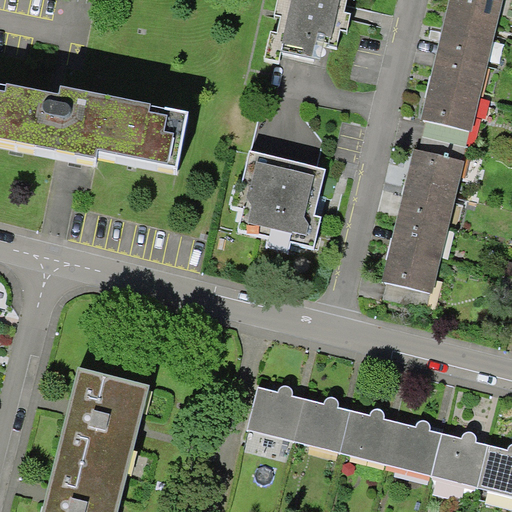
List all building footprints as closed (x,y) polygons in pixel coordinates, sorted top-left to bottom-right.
[(283,0),(271,55),(311,64),(315,48),(333,52),(341,16),(345,0),(283,0)] [(450,0),(450,3),(444,27),(490,38),(499,0),(450,0)] [(440,43),(437,59),(482,70),(490,38),(444,27),(440,43)] [(433,74),(429,90),(475,101),(482,70),(437,59),(433,74)] [(463,150),(475,101),(429,90),(425,107),(417,139),(463,150)] [(57,95),(55,104),(0,92),(0,150),(64,163),(92,169),(94,161),(162,174),(174,177),(185,121),(57,95)] [(411,164),(405,189),(450,200),(463,150),(417,139),(411,164)] [(318,222),(312,221),(323,175),(247,156),(239,191),(245,193),(235,234),(311,253),(318,222)] [(402,203),(397,220),(443,231),(450,200),(405,189),(402,203)] [(433,272),(443,231),(397,220),(395,231),(387,261),(433,272)] [(423,313),(433,272),(387,261),(386,268),(378,302),(423,313)] [(39,511),(114,511),(144,398),(73,380),(39,511)] [(243,434),(289,446),(300,402),(289,399),(290,399),(288,393),(283,389),(281,389),(278,391),(275,394),(274,396),(254,390),(243,434)] [(289,446),(335,457),(346,414),(335,411),(335,410),(334,404),(329,401),(327,400),(323,402),(320,405),(320,407),(300,402),(289,446)] [(335,457),(382,469),(392,425),(381,422),(380,416),(375,412),(373,412),(369,414),(367,417),(366,418),(346,414),(335,457)] [(382,469),(428,480),(439,437),(427,434),(428,433),(426,427),(421,424),(419,424),(415,425),(413,428),(412,430),(392,425),(382,469)] [(459,442),(439,437),(428,480),(474,492),(485,448),(474,445),(473,439),(468,436),(466,436),(462,437),(459,440),(459,442)] [(505,453),(485,448),(474,492),(511,501),(511,447),(508,448),(506,451),(505,453)]
